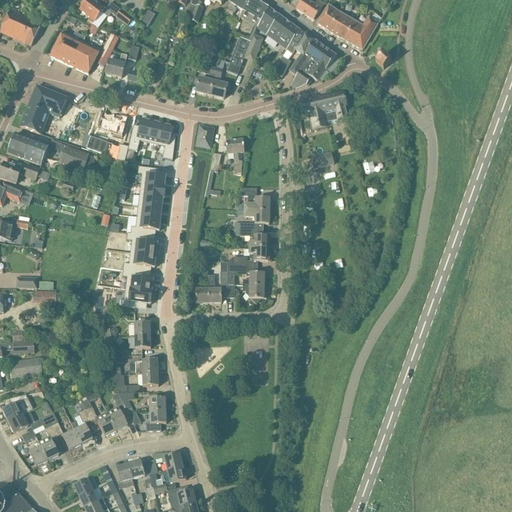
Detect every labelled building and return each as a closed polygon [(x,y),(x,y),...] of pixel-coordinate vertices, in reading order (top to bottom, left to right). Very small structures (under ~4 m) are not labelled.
[(90,20),(87,24),(92,26),(102,14),(108,19),(112,14),(116,18),(121,12),(111,4),(106,10),(100,5),(99,7),(90,0),(88,0),(80,11),(90,20)] [(179,0),(178,4),(185,6),(187,0),(193,0),(186,20),(191,22),(197,8),(197,7),(200,0),(179,0)] [(248,6),(251,0),(231,0),(225,12),(221,18),(227,22),(230,16),(233,17),(238,9),(243,13),(247,5),(248,6)] [(240,19),(255,27),(252,33),(250,40),(242,36),(230,65),(241,70),(245,60),(254,38),(256,31),(258,28),(267,12),(269,9),(269,8),(256,0),(251,0),(248,6),(247,5),(243,13),(240,19)] [(314,5),(306,0),(302,0),(296,10),(314,22),(322,11),(325,5),(317,0),(314,5)] [(197,8),(191,22),(198,25),(203,10),(197,7),(197,8)] [(330,34),(341,15),(329,8),(317,25),(329,33),(330,34)] [(295,51),(305,36),(269,9),(267,12),(258,28),(270,36),(294,54),(296,52),(295,51)] [(42,26),(11,11),(4,24),(0,33),(31,47),(42,26)] [(132,20),(121,12),(116,18),(127,26),(132,20)] [(142,23),(149,27),(156,16),(149,12),(142,23)] [(345,42),(356,24),(341,15),(330,34),(345,42)] [(364,29),(356,24),(345,42),(362,52),(378,26),(369,20),(364,29)] [(51,58),(70,67),(82,45),(63,35),(51,58)] [(101,55),(97,64),(104,68),(109,59),(119,40),(111,36),(101,55)] [(290,74),(296,78),(295,79),(291,86),(300,71),(308,59),(305,57),(314,42),(305,36),(295,51),(296,52),(302,56),(295,67),(290,74)] [(263,41),(254,38),(245,60),(253,63),(263,41)] [(308,59),(300,71),(311,79),(317,83),(318,82),(326,72),(336,58),(314,42),(305,57),(308,59)] [(99,54),(82,45),(70,67),(88,76),(93,67),(99,54)] [(140,50),(132,48),(128,61),(136,63),(140,50)] [(211,56),(218,59),(221,52),(214,49),(211,56)] [(391,63),(383,55),(375,63),(383,71),(391,63)] [(111,78),(112,77),(121,80),(125,66),(127,57),(122,56),(119,65),(109,62),(106,76),(106,77),(111,78)] [(292,64),(283,59),(274,74),(282,79),(284,77),(292,64)] [(196,94),(210,97),(217,70),(211,68),(212,65),(203,62),(198,73),(209,76),(208,82),(199,80),(198,84),(196,94)] [(235,84),(241,70),(230,65),(227,73),(224,80),(235,84)] [(217,70),(210,97),(224,101),(227,91),(227,87),(219,85),(223,71),(217,70)] [(300,71),(291,86),(290,87),(296,91),(309,86),(312,82),(310,80),(311,79),(300,71)] [(142,77),(129,74),(127,81),(140,85),(142,77)] [(67,100),(37,88),(20,128),(41,137),(49,115),(60,120),(64,109),(67,100)] [(346,108),(343,93),(302,103),(305,117),(308,116),(312,132),(329,128),(328,123),(338,121),(348,119),(345,108),(346,108)] [(82,111),(75,133),(88,137),(95,114),(82,111)] [(101,116),(96,133),(112,137),(112,138),(121,140),(127,121),(115,118),(101,116)] [(128,150),(128,151),(135,153),(137,154),(139,147),(140,142),(147,144),(152,123),(141,121),(139,129),(135,128),(135,127),(134,127),(128,150)] [(152,123),(147,144),(158,147),(163,126),(152,123)] [(163,126),(158,147),(165,149),(164,153),(162,160),(165,160),(172,162),(176,137),(175,137),(174,137),(172,136),(174,129),(163,126)] [(56,129),(52,140),(59,143),(63,132),(56,129)] [(213,131),(200,129),(197,147),(210,150),(213,131)] [(10,148),(8,155),(17,159),(41,168),(44,162),(47,155),(48,152),(49,149),(25,139),(16,135),(13,142),(10,148)] [(91,138),(87,150),(109,158),(113,146),(91,138)] [(244,155),(243,142),(226,143),(227,156),(235,155),(236,164),(233,164),(233,177),(241,177),(242,163),(241,155),(244,155)] [(65,147),(59,164),(83,173),(85,167),(92,169),(96,159),(89,156),(90,156),(65,147)] [(121,148),(118,162),(125,164),(128,151),(128,150),(121,148)] [(222,157),(213,155),(205,199),(209,199),(209,196),(220,198),(221,193),(210,191),(214,173),(218,174),(222,157)] [(330,167),(327,155),(312,159),(314,171),(330,167)] [(25,172),(4,164),(0,175),(0,179),(16,186),(20,176),(36,182),(37,178),(48,182),(51,176),(40,172),(40,171),(27,166),(25,172)] [(138,171),(138,176),(142,176),(141,187),(166,190),(166,189),(164,189),(166,178),(152,176),(153,170),(139,168),(138,171)] [(67,178),(63,190),(72,193),(76,182),(67,178)] [(309,198),(334,200),(335,182),(310,180),(309,198)] [(334,200),(364,202),(366,184),(335,182),(334,200)] [(9,191),(0,187),(0,207),(2,208),(6,198),(20,204),(25,193),(11,187),(9,191)] [(141,187),(139,197),(164,200),(166,190),(141,187)] [(257,190),(241,190),(241,198),(248,198),(257,198),(257,190)] [(139,197),(138,208),(162,211),(163,202),(163,201),(164,201),(164,200),(139,197)] [(245,213),(269,213),(269,200),(263,200),(263,199),(262,199),(262,200),(257,200),(257,198),(248,198),(248,207),(245,207),(245,213)] [(138,208),(137,219),(160,222),(162,211),(138,208)] [(245,219),(255,219),(255,226),(269,226),(269,213),(245,213),(245,219)] [(127,235),(144,237),(145,231),(159,233),(160,222),(137,219),(135,229),(131,229),(131,235),(127,235)] [(18,222),(17,222),(16,229),(28,231),(29,224),(18,222)] [(14,228),(0,225),(0,241),(11,243),(14,228)] [(358,225),(349,228),(353,242),(363,240),(358,225)] [(250,238),(249,250),(268,251),(269,246),(271,247),(271,238),(269,238),(255,238),(253,238),(253,231),(235,231),(235,232),(240,232),(240,238),(250,238)] [(127,237),(127,242),(132,243),(130,254),(158,258),(159,248),(157,248),(158,245),(144,243),(144,237),(127,235),(127,237)] [(268,251),(249,250),(249,263),(268,263),(270,263),(270,255),(268,255),(268,251)] [(124,265),(123,272),(140,274),(141,268),(155,270),(155,267),(157,267),(158,258),(130,254),(129,262),(129,266),(124,265)] [(228,261),(228,263),(228,264),(228,268),(247,268),(247,259),(233,259),(233,261),(228,261)] [(228,275),(228,276),(247,277),(247,268),(228,268),(228,274),(228,275)] [(123,272),(122,279),(127,279),(126,291),(153,294),(154,285),(153,284),(153,282),(139,280),(140,274),(123,272)] [(243,281),(243,287),(264,287),(264,284),(266,284),(267,276),(264,276),(264,275),(250,275),(250,281),(243,281)] [(214,278),(208,278),(208,292),(209,305),(222,305),(221,292),(220,292),(215,292),(214,278)] [(38,280),(16,279),(16,290),(37,291),(38,280)] [(49,283),(39,283),(39,291),(49,291),(49,290),(53,290),(53,284),(49,284),(49,283)] [(264,292),(264,287),(243,287),(242,293),(246,293),(246,295),(250,299),(250,300),(256,306),(262,301),(263,301),(263,300),(266,300),(266,292),(264,292)] [(119,302),(118,309),(136,311),(136,305),(151,306),(151,303),(152,304),(153,297),(153,294),(126,291),(124,302),(119,302)] [(209,305),(208,292),(196,292),(196,306),(209,305)] [(61,293),(33,293),(33,306),(40,306),(40,307),(56,308),(56,303),(60,303),(61,293)] [(135,338),(150,338),(150,325),(135,325),(135,338)] [(23,343),(23,333),(12,334),(13,343),(23,343)] [(150,338),(135,338),(136,351),(151,350),(150,338)] [(35,355),(34,344),(17,345),(13,345),(14,357),(35,355)] [(123,365),(123,357),(110,358),(111,365),(112,377),(117,376),(121,376),(120,369),(118,369),(117,365),(123,365)] [(42,375),(39,360),(10,364),(12,380),(42,375)] [(136,363),(136,376),(143,376),(158,375),(158,362),(136,363)] [(143,376),(136,376),(143,376),(143,389),(158,388),(158,375),(143,376)] [(129,395),(129,387),(119,388),(117,377),(113,377),(116,396),(119,395),(129,395)] [(94,395),(80,400),(80,401),(81,403),(85,411),(90,422),(97,419),(90,404),(96,401),(94,395)] [(116,396),(112,398),(117,408),(117,409),(124,406),(122,402),(119,395),(116,396)] [(124,406),(129,417),(134,414),(128,402),(134,402),(134,395),(129,395),(119,395),(122,402),(124,406)] [(2,412),(8,423),(23,416),(30,413),(25,402),(28,400),(26,396),(13,400),(16,406),(2,412)] [(155,400),(149,400),(150,413),(166,413),(165,400),(155,400)] [(46,416),(52,413),(49,405),(42,408),(46,416)] [(84,425),(90,422),(85,411),(78,414),(84,425)] [(30,413),(23,416),(8,423),(14,435),(29,428),(28,427),(35,424),(30,413)] [(128,427),(121,413),(109,418),(116,433),(128,427)] [(150,425),(146,425),(147,433),(161,433),(161,425),(166,425),(166,413),(150,413),(150,416),(150,425)] [(136,414),(134,414),(129,417),(134,427),(141,424),(136,414)] [(53,415),(40,421),(44,430),(51,427),(57,424),(53,415)] [(116,433),(109,418),(98,424),(105,439),(116,433)] [(76,423),(71,425),(75,432),(82,446),(93,441),(86,426),(79,429),(76,423)] [(57,424),(51,427),(57,438),(63,435),(57,424)] [(51,443),(41,448),(48,463),(59,457),(57,452),(62,450),(56,438),(57,438),(51,427),(44,430),(48,438),(51,443)] [(32,432),(21,437),(25,444),(36,439),(32,432)] [(82,446),(75,432),(63,437),(70,452),(82,446)] [(30,453),(29,454),(36,468),(48,463),(41,448),(30,453)] [(167,472),(183,469),(179,456),(164,459),(167,472)] [(158,475),(155,462),(147,464),(150,477),(158,475)] [(129,466),(133,481),(145,478),(141,463),(129,466)] [(120,485),(133,481),(129,466),(116,470),(120,485)] [(100,471),(107,485),(112,483),(105,468),(100,471)] [(183,469),(167,472),(171,485),(186,481),(183,469)] [(150,477),(151,481),(155,497),(167,493),(166,486),(157,488),(156,484),(157,484),(155,476),(158,475),(150,477)] [(74,488),(79,498),(98,489),(93,479),(88,481),(74,488)] [(156,500),(155,497),(151,481),(145,483),(150,501),(156,500)] [(117,493),(112,483),(107,485),(112,496),(117,493)] [(0,511),(28,511),(32,509),(31,509),(32,509),(24,500),(22,499),(20,497),(21,496),(13,487),(9,484),(9,485),(0,492),(0,511)] [(104,500),(99,489),(98,489),(79,498),(84,509),(98,503),(104,500)] [(183,508),(196,505),(193,492),(178,496),(178,493),(168,496),(170,504),(179,502),(180,509),(183,508)] [(122,504),(117,493),(112,496),(117,507),(122,504)] [(84,509),(85,511),(105,511),(109,511),(104,500),(98,503),(84,509)]
